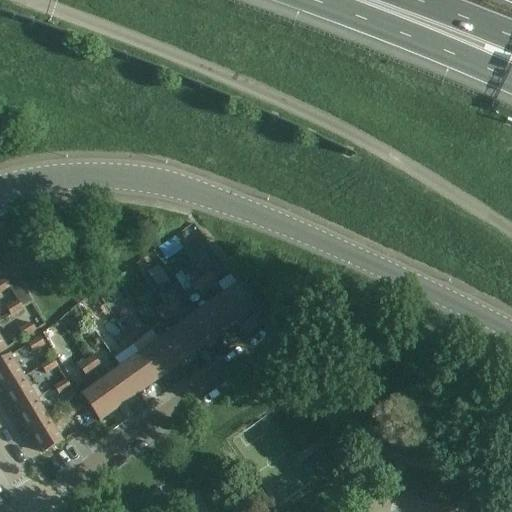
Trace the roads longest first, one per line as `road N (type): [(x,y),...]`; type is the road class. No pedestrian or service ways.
road 1 (unclassified): [(511,330),(316,238),(180,194),(83,179),(0,192)]
road 2 (residential): [(40,511),(62,484),(273,336)]
road 3 (motorway): [(310,0),(511,79)]
